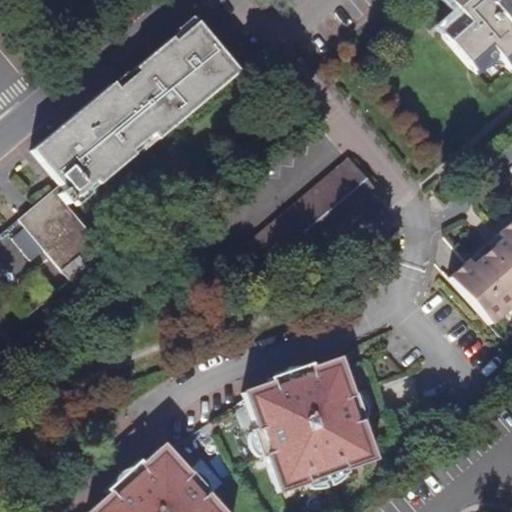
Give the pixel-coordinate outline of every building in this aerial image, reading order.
[(438,34),(474,75),(496,57),(510,74),(511,71),(511,0),(446,0),(459,15),(438,34)] [(128,152),(150,134),(155,140),(235,73),(220,56),(210,44),(194,24),(176,40),(173,36),(133,69),(136,73),(114,91),(110,85),(67,121),(53,133),(29,152),(58,187),(17,221),(68,283),(104,253),(64,206),(93,182),(96,185),(131,155),(128,152)] [(320,252),(382,200),(348,160),(235,256),(252,276),(304,233),(320,252)] [(511,221),(495,236),(499,241),(470,267),(466,262),(446,280),(488,326),(511,305),(511,306),(511,221)] [(470,267),(499,241),(495,236),(466,262),(470,267)] [(369,280),(387,266),(380,256),(362,271),(369,280)] [(259,460),(263,458),(276,494),(303,485),(305,489),(346,475),(344,470),(372,460),(359,424),(363,423),(353,394),(349,396),(336,360),(309,370),(307,365),(266,380),(268,384),(241,394),(253,430),(249,431),(259,460)] [(218,511),(206,497),(209,494),(189,472),(185,475),(160,446),(139,466),(136,462),(103,492),(106,495),(87,511),(218,511)]
